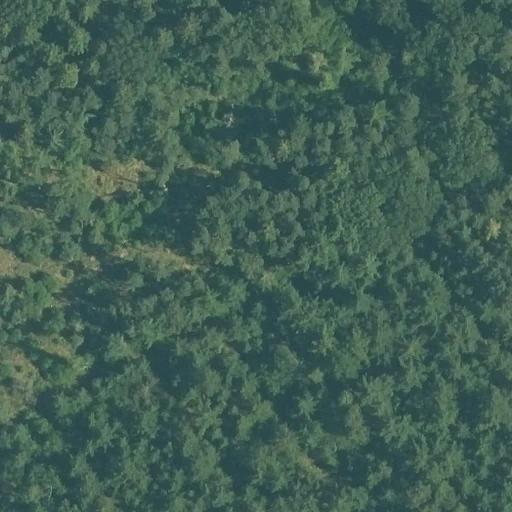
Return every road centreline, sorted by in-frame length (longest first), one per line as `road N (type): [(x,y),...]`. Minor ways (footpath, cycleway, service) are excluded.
road 1 (track): [(0,430),(305,278),(469,161)]
road 2 (track): [(372,0),(469,161),(511,259)]
